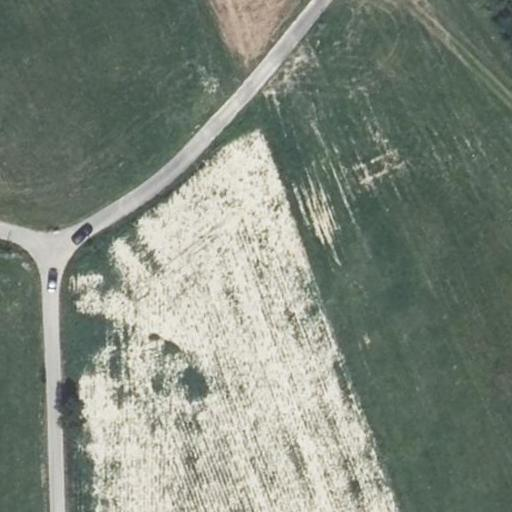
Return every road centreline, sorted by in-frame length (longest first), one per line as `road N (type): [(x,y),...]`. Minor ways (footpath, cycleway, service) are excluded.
road 1 (unclassified): [(320,0),(175,169),(49,246)]
road 2 (unclassified): [(49,246),(59,511)]
